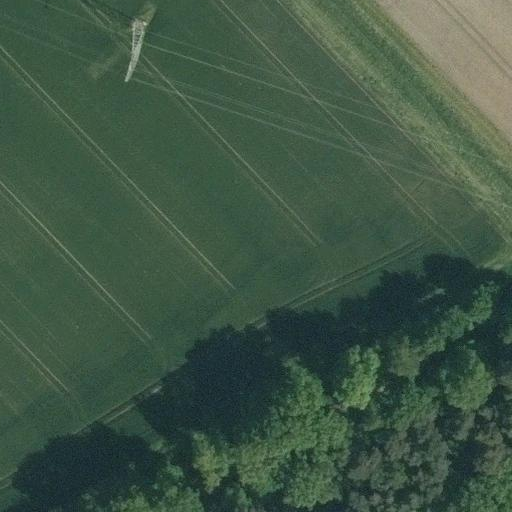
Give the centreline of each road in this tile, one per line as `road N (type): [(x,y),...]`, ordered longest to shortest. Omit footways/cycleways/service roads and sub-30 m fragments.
road 1 (track): [(438,369),(344,231),(237,111),(0,24)]
road 2 (unclassified): [(205,511),(511,324)]
